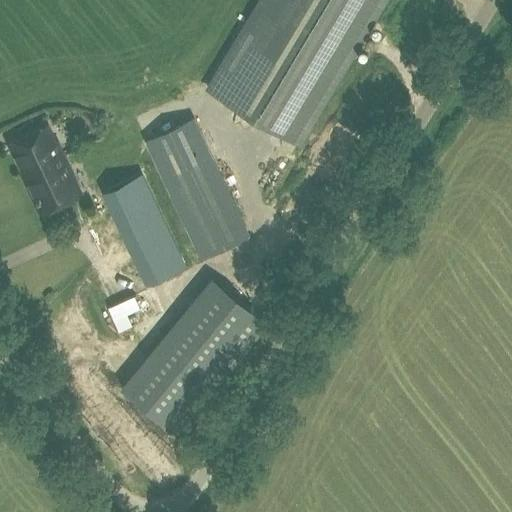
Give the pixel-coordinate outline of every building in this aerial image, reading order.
[(298,144),(386,0),(265,0),(210,90),(298,144)] [(147,141),(191,237),(200,256),(247,234),(195,119),(147,141)] [(38,197),(40,201),(40,200),(44,210),(42,211),(43,212),(83,193),(58,142),(57,142),(49,125),(12,142),(26,173),(27,172),(31,180),(28,181),(36,197),(38,196),(38,197)] [(211,278),(121,386),(178,433),(267,325),(211,278)] [(154,281),(122,305),(145,336),(177,313),(154,281)] [(0,414),(0,458),(22,486),(44,468),(21,440),(0,414)]
